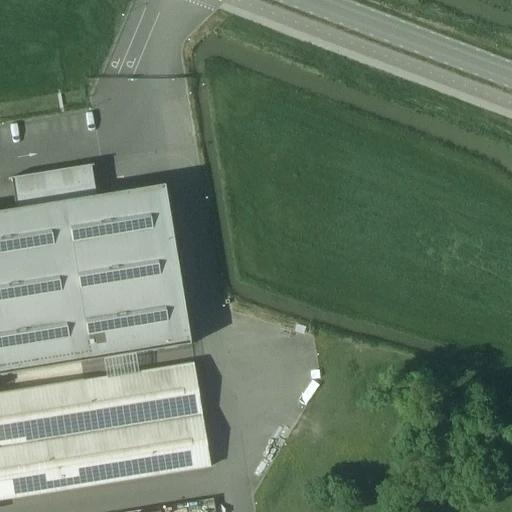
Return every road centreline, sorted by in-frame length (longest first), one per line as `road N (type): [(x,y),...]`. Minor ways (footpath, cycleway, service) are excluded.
road 1 (tertiary): [(305,0),(511,77)]
road 2 (unknown): [(51,511),(225,481)]
